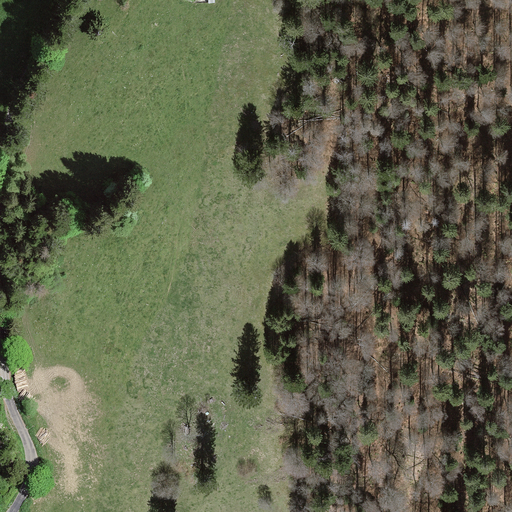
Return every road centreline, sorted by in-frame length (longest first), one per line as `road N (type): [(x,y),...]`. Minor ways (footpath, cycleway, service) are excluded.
road 1 (unclassified): [(0,250),(6,396),(34,459),(12,511)]
road 2 (unclassified): [(61,0),(18,86),(0,182)]
